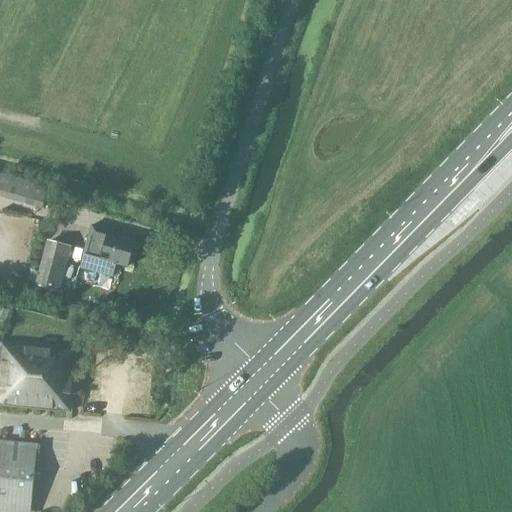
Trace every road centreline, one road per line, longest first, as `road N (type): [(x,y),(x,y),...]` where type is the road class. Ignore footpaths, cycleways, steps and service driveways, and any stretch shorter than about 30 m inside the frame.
road 1 (unclassified): [(260,383),(212,313),(207,280),(295,0)]
road 2 (secondary): [(260,383),(511,126)]
road 3 (secondary): [(126,511),(260,383)]
road 4 (unclassified): [(261,511),(293,476),(303,447),(260,383)]
